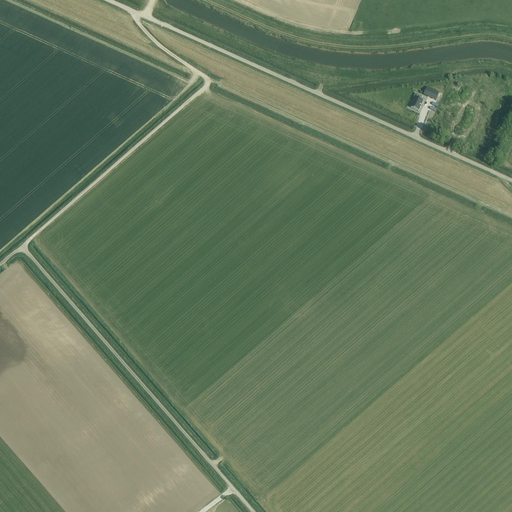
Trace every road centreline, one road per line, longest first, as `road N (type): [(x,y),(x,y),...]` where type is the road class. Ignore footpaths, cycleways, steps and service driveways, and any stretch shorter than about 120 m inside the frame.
road 1 (unclassified): [(511,180),(110,0)]
road 2 (track): [(253,511),(21,246)]
road 3 (track): [(511,214),(206,79)]
road 4 (track): [(0,265),(206,79)]
